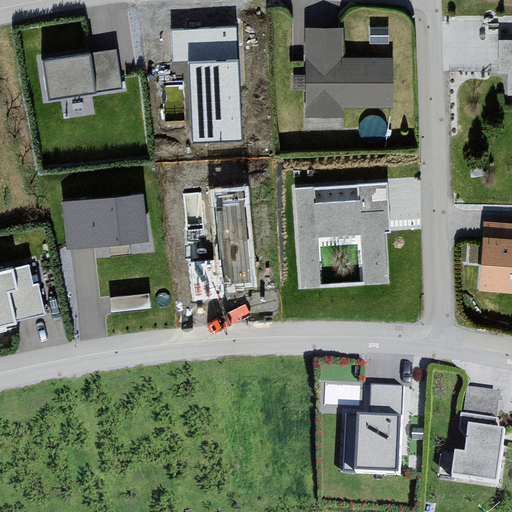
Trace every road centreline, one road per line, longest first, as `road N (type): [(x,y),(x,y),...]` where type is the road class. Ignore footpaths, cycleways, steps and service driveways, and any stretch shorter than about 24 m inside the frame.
road 1 (residential): [(438,339),(159,341),(0,370)]
road 2 (residential): [(426,0),(438,339)]
